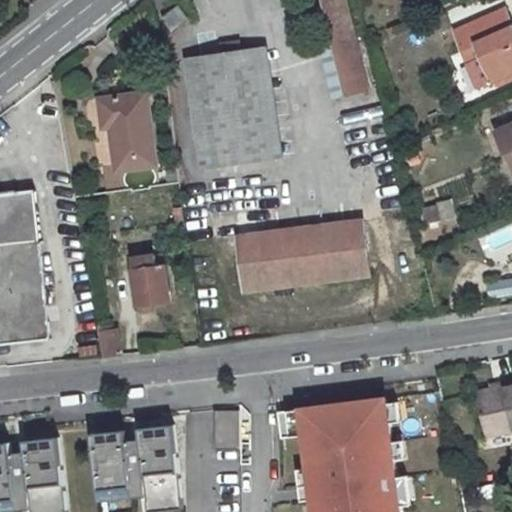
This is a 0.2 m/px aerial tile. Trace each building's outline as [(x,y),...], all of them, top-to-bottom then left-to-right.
[(344,0),(322,0),(330,32),(346,95),(367,90),(344,0)] [(177,5),(161,17),(171,30),(187,18),(177,5)] [(511,79),(510,74),(511,73),(511,29),(503,10),(453,31),(461,53),(465,52),(468,61),(465,63),(476,90),(495,81),(498,87),(511,79)] [(330,32),(316,35),(331,98),(346,95),(330,32)] [(253,51),(200,59),(214,165),(268,158),(253,51)] [(145,94),(100,100),(103,129),(110,128),(116,171),(155,165),(145,94)] [(511,125),(496,132),(505,152),(511,149),(511,125)] [(0,345),(52,340),(35,190),(0,194),(0,345)] [(452,200),(436,204),(439,221),(456,217),(452,200)] [(436,204),(420,208),(423,225),(439,221),(436,204)] [(184,220),(177,222),(178,229),(186,227),(184,220)] [(177,222),(166,224),(167,231),(178,229),(177,222)] [(362,222),(238,238),(245,290),(369,274),(362,222)] [(487,262),(511,252),(511,225),(478,239),(487,262)] [(163,254),(132,259),(139,306),(169,301),(163,254)] [(511,278),(486,283),(488,299),(511,295),(511,278)] [(196,299),(174,302),(176,316),(179,315),(198,313),(196,299)] [(198,313),(179,315),(184,347),(203,346),(198,313)] [(108,325),(98,326),(103,356),(121,354),(116,329),(109,330),(108,325)] [(492,389),(478,392),(487,436),(511,430),(511,379),(502,382),(504,387),(492,389)] [(418,511),(405,403),(308,415),(320,511),(418,511)] [(68,511),(60,438),(26,442),(27,452),(34,508),(34,511),(68,511)] [(9,442),(0,443),(0,511),(17,510),(11,454),(9,442)] [(27,452),(11,454),(17,510),(34,508),(27,452)] [(142,478),(145,511),(178,508),(176,475),(142,478)]
